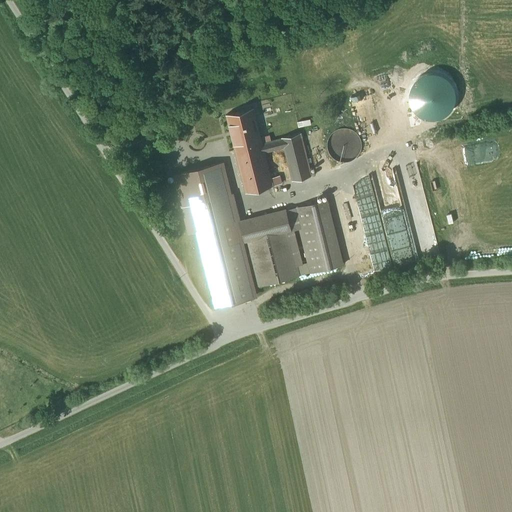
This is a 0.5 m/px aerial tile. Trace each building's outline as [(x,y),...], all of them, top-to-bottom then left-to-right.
[(253,107),(226,114),(246,192),(282,183),(280,175),(271,178),(265,152),(284,147),(292,180),(312,176),(301,133),(262,143),(253,107)] [(345,127),(340,128),(335,130),(332,133),(329,137),(328,142),(328,148),(330,152),(333,157),(337,160),(342,161),(347,161),(352,160),(356,157),(360,153),(362,149),(362,143),(361,138),(359,134),(355,130),(350,128),(345,127)] [(255,296),(221,163),(175,174),(190,232),(199,230),(218,305),(255,296)] [(288,230),(248,240),(259,285),(343,264),(326,201),(295,208),(308,262),(297,265),(288,230)] [(245,241),(248,240),(288,230),(291,229),(286,209),(240,221),(245,241)]
